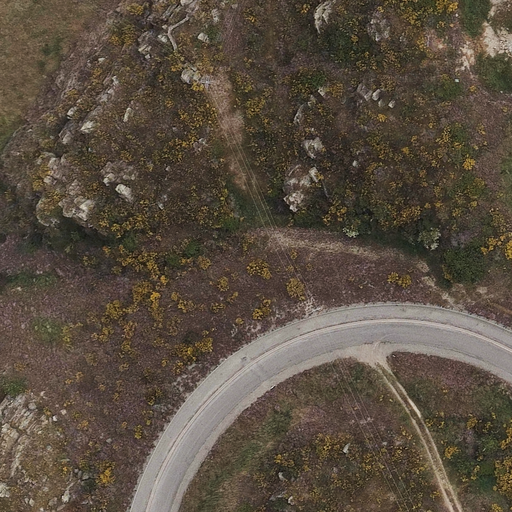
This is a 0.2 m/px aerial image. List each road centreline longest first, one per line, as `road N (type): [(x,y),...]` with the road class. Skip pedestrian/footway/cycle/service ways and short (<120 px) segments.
road 1 (residential): [(511,351),(410,324),(339,329),(263,355),(214,392),(176,447),(158,511)]
road 2 (track): [(339,329),(376,357),(411,402),(458,511)]
